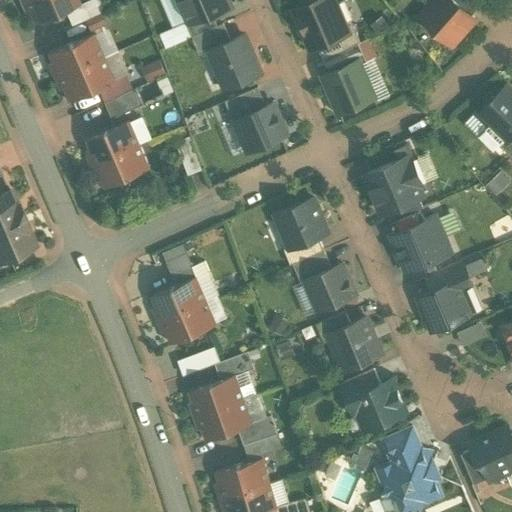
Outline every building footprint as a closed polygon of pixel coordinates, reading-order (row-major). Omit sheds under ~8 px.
[(78,0),(20,0),(25,13),(29,12),(34,23),(65,9),(80,3),(78,0)] [(86,0),(80,3),(65,9),(71,24),(104,10),(99,0),(86,0)] [(228,0),(180,0),(182,5),(181,5),(188,21),(189,24),(213,14),(231,6),(228,0)] [(305,0),(303,1),(301,6),(294,9),(311,48),(338,36),(348,32),(344,23),(334,0),(305,0)] [(434,0),(421,16),(452,43),(475,18),(472,15),(454,0),(434,0)] [(483,2),(480,0),(454,0),(472,15),(483,2)] [(213,14),(189,24),(188,21),(186,22),(192,36),(217,25),(213,14)] [(351,19),(344,23),(348,32),(338,36),(343,49),(357,43),(360,41),(351,19)] [(217,25),(192,36),(199,54),(209,50),(209,49),(230,39),(223,23),(217,25)] [(92,33),(47,52),(51,63),(48,65),(53,78),(103,56),(92,33)] [(230,39),(209,49),(209,50),(225,87),(260,72),(244,34),(230,39)] [(357,43),(343,49),(350,63),(358,59),(360,64),(366,62),(357,43)] [(103,56),(53,78),(59,91),(62,89),(67,100),(113,80),(103,56)] [(350,63),(323,75),(338,112),(374,96),(360,64),(358,59),(350,63)] [(511,89),(507,85),(479,114),(490,124),(504,138),(507,140),(511,134),(511,89)] [(258,86),(225,101),(234,121),(235,120),(235,119),(266,105),(258,86)] [(136,88),(103,102),(110,119),(143,104),(136,88)] [(266,105),(235,119),(235,120),(248,150),(287,133),(273,102),(266,105)] [(130,120),(84,139),(88,150),(85,152),(90,165),(140,143),(130,120)] [(504,138),(490,124),(479,136),(493,150),(499,144),(498,143),(504,138)] [(511,134),(507,140),(504,138),(498,143),(499,144),(511,155),(511,154),(511,134)] [(192,135),(178,139),(188,173),(202,169),(192,135)] [(140,143),(90,165),(96,177),(100,176),(104,187),(150,167),(140,143)] [(406,157),(366,174),(382,211),(418,196),(422,194),(418,185),(422,183),(412,159),(408,161),(406,157)] [(9,190),(0,193),(0,226),(23,217),(21,211),(20,211),(19,211),(9,190)] [(418,196),(385,210),(390,221),(419,209),(423,207),(418,196)] [(314,197),(275,214),(289,246),(289,247),(318,235),(328,230),(314,197)] [(419,209),(391,221),(395,232),(424,219),(419,209)] [(395,232),(391,233),(396,245),(394,246),(399,259),(402,258),(407,270),(432,259),(451,251),(435,214),(424,219),(395,232)] [(23,217),(0,226),(0,260),(34,246),(24,224),(25,224),(26,223),(23,217)] [(318,235),(289,247),(289,246),(284,248),(290,264),(293,263),(324,249),(318,235)] [(324,249),(293,263),(301,281),(306,279),(305,278),(332,267),(324,249)] [(187,254),(167,263),(171,272),(191,264),(187,254)] [(432,259),(410,269),(415,280),(427,275),(427,274),(437,270),(432,259)] [(437,270),(427,274),(427,275),(433,289),(457,279),(461,288),(472,283),(462,259),(437,270)] [(332,267),(305,278),(306,279),(318,308),(355,292),(342,262),(332,267)] [(191,264),(171,272),(177,284),(196,276),(191,264)] [(177,284),(150,296),(155,307),(151,308),(157,321),(206,300),(196,276),(177,284)] [(318,308),(306,279),(301,281),(293,285),(305,314),(318,308)] [(433,289),(418,296),(432,329),(472,312),(461,288),(457,279),(433,289)] [(206,300),(157,321),(162,334),(166,332),(171,343),(217,324),(206,300)] [(345,310),(316,323),(324,340),(331,337),(329,331),(351,322),(345,310)] [(351,322),(329,331),(331,337),(336,348),(335,351),(341,364),(343,365),(344,367),(381,352),(365,316),(351,322)] [(511,320),(503,324),(511,349),(511,320)] [(480,321),(458,331),(464,344),(486,334),(480,321)] [(210,348),(200,352),(206,366),(206,367),(215,363),(216,363),(210,348)] [(216,363),(215,363),(220,379),(235,374),(236,375),(254,368),(248,351),(216,363)] [(200,352),(178,361),(184,374),(206,366),(200,352)] [(374,367),(341,381),(347,396),(381,381),(374,367)] [(220,379),(188,390),(192,402),(189,403),(193,416),(244,398),(236,375),(235,374),(220,379)] [(381,381),(347,396),(354,411),(358,409),(366,427),(406,409),(392,377),(381,381)] [(244,398),(193,416),(198,429),(202,428),(206,439),(238,428),(253,423),(252,421),(244,398)] [(271,415),(252,421),(253,423),(238,428),(244,444),(277,433),(271,415)] [(413,424),(383,437),(393,460),(393,461),(423,448),(413,424)] [(511,466),(511,433),(508,425),(470,441),(472,447),(478,459),(483,461),(489,475),(490,476),(492,475),(497,477),(507,472),(510,467),(511,466)] [(478,459),(472,447),(461,452),(474,482),(489,475),(483,461),(478,459)] [(423,448),(393,461),(393,460),(379,466),(386,482),(381,495),(386,508),(397,511),(400,511),(403,507),(415,502),(420,504),(422,499),(441,491),(435,477),(437,472),(433,463),(428,461),(423,448)] [(361,455),(351,451),(348,458),(358,462),(361,455)] [(263,456),(215,471),(218,481),(214,482),(219,497),(270,481),(263,456)] [(270,481),(219,497),(223,511),(227,511),(258,511),(272,508),(278,506),(277,505),(270,481)] [(310,511),(306,496),(277,505),(278,506),(272,508),(273,511),(310,511)]
